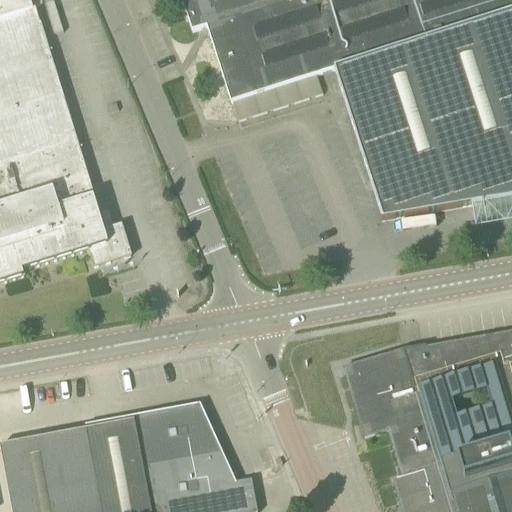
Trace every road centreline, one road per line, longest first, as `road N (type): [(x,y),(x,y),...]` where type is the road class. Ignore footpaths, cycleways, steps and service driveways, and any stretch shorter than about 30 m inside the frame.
road 1 (unclassified): [(248,324),(117,0)]
road 2 (secondary): [(248,324),(511,277)]
road 3 (secondary): [(0,370),(248,324)]
road 4 (tertiary): [(325,511),(248,324)]
